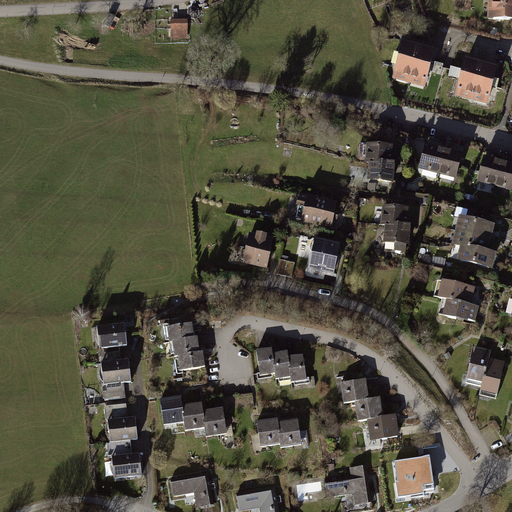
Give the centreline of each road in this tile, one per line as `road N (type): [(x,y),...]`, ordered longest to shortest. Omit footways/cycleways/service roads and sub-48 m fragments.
road 1 (residential): [(0,59),(297,92),(511,142)]
road 2 (residential): [(482,487),(395,382),(346,347),(242,324),(224,339),(234,370)]
road 3 (residential): [(496,477),(439,376),(390,324),(367,310),(269,286)]
road 4 (residential): [(144,511),(150,489),(135,340)]
road 5 (tertiary): [(164,0),(0,11)]
